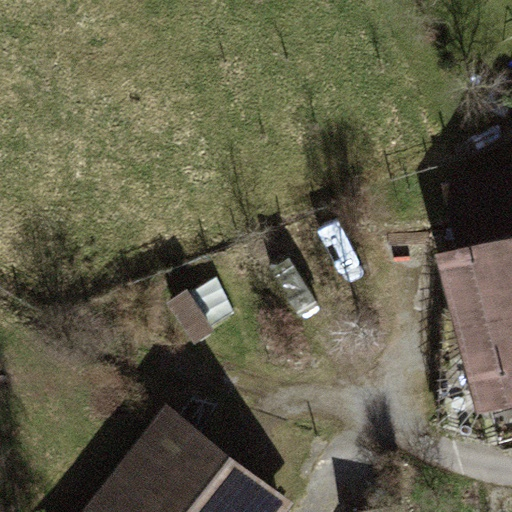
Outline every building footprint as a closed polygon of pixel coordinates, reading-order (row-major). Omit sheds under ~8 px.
[(511,191),(444,207),(497,432),(511,428),(511,191)] [(342,214),(302,232),(318,267),(358,249),(342,214)] [(285,245),(247,264),(268,304),(305,285),(285,245)] [(209,277),(165,297),(183,338),(227,319),(209,277)] [(294,511),(177,422),(107,511),(294,511)]
